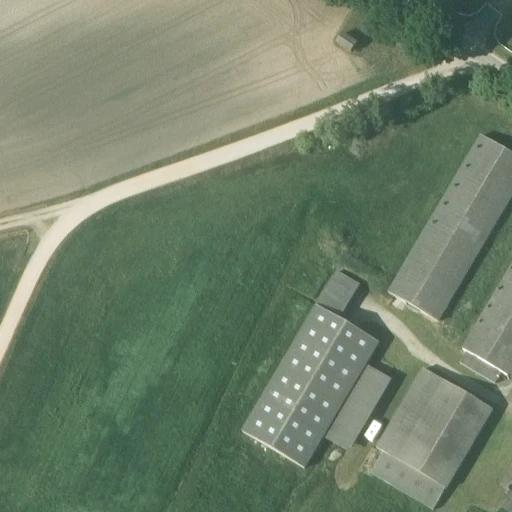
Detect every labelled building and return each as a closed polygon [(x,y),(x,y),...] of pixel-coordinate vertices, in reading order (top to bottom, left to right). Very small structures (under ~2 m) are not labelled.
[(357,45),(343,35),(337,44),(351,54),(357,45)] [(511,197),(511,154),(481,137),(389,294),(438,323),(511,197)] [(511,378),(511,267),(463,351),(511,380),(511,378)] [(379,344),(317,308),(243,434),(305,470),(379,344)] [(493,411),(424,371),(377,450),(384,454),(371,475),(434,511),(493,411)]
